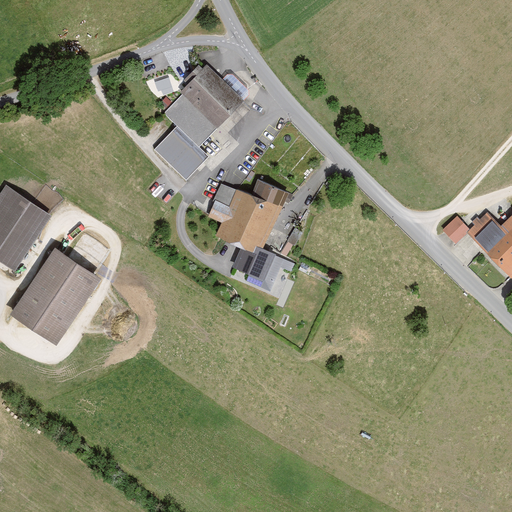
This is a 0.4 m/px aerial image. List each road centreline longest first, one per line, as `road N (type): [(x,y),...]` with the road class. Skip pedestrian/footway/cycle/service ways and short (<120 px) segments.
road 1 (unclassified): [(240,42),(344,162),(511,323)]
road 2 (residential): [(153,49),(0,102)]
